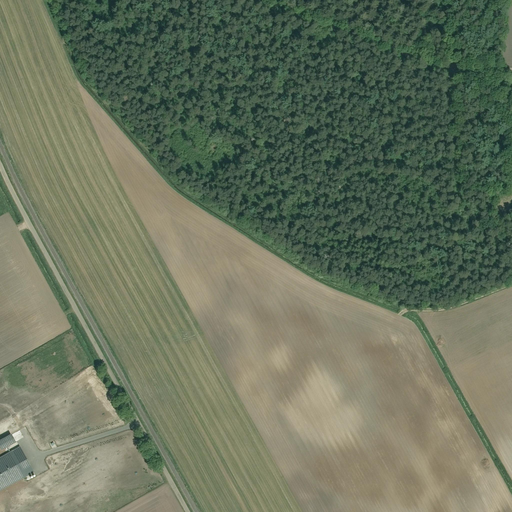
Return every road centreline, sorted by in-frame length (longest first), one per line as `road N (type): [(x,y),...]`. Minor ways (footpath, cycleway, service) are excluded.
road 1 (unclassified): [(0,164),(186,511)]
road 2 (unclassified): [(511,69),(453,72),(277,0)]
